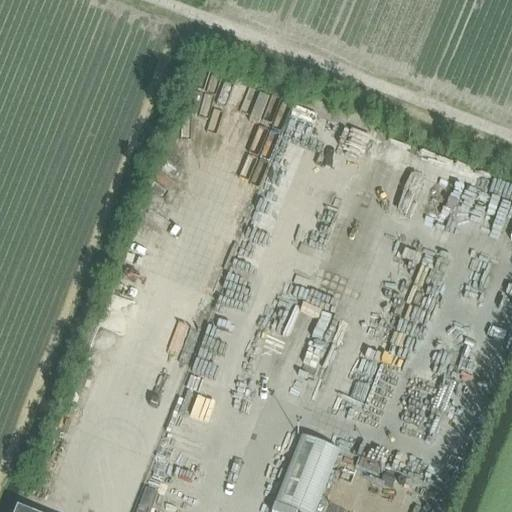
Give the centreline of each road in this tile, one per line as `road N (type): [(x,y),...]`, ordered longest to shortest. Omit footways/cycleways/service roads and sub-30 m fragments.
road 1 (track): [(511,137),(159,0)]
road 2 (unknown): [(267,511),(373,205)]
